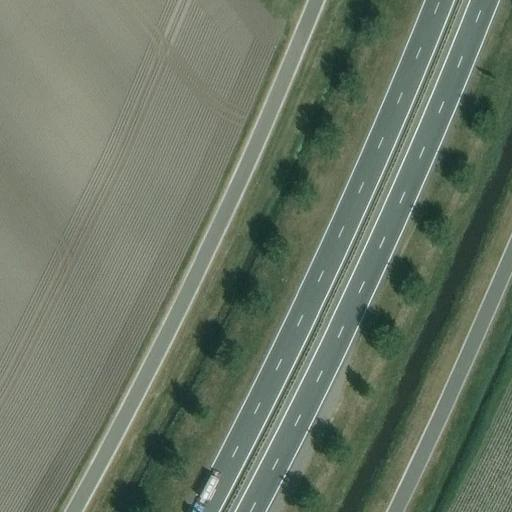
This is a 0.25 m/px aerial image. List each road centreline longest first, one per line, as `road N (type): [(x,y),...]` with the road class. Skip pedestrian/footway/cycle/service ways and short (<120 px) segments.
road 1 (unclassified): [(75,511),(132,407),(318,0)]
road 2 (trunk): [(440,0),(277,370),(202,511)]
road 3 (trunk): [(250,511),(351,313),(484,0)]
road 4 (unclassified): [(394,511),(511,253)]
